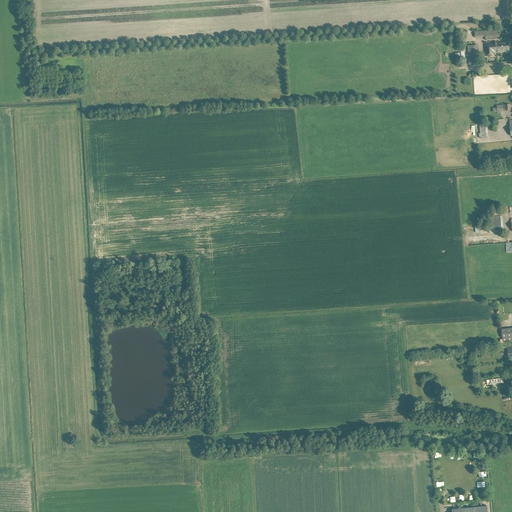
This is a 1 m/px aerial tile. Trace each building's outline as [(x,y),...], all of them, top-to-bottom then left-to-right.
[(506,29),(501,29),(484,31),(485,38),(499,37),(499,35),(511,33),(511,30),(511,29),(506,30),(506,29)] [(509,42),(504,43),(485,44),(486,56),(495,56),(495,52),(503,51),(503,52),(510,51),(509,42)] [(473,45),(468,45),(469,64),(479,64),(478,44),(473,45)] [(510,110),(510,105),(497,105),(497,113),(500,113),(500,111),(510,110)] [(480,133),(479,133),(479,138),(481,137),(481,139),(489,138),(488,130),(490,130),(489,124),(479,124),(480,133)] [(501,215),(488,216),(489,230),(502,229),(501,215)] [(511,328),(502,329),(503,341),(511,340),(511,328)]
